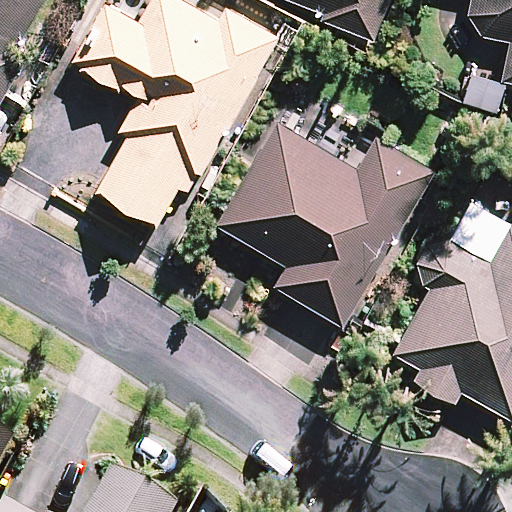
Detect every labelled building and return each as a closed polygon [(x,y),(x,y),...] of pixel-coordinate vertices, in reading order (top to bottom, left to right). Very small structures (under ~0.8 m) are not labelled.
[(0,0),(0,119),(2,121),(37,60),(25,53),(55,0),(0,0)] [(228,25),(181,0),(163,0),(149,28),(112,8),(81,66),(131,92),(132,90),(160,104),(158,109),(151,105),(143,107),(127,136),(135,141),(105,197),(168,231),(189,193),(197,197),(206,179),(211,181),(287,41),(234,13),(228,25)] [(329,24),(383,45),(400,0),(290,0),(290,2),(331,18),(329,24)] [(511,85),(511,0),(477,0),(474,16),(490,40),(511,44),(511,59),(507,85),(511,85)] [(366,172),(288,126),(226,230),(294,270),(281,291),(349,331),(442,175),(384,141),(366,172)] [(511,233),(496,262),(456,240),(435,247),(423,267),(429,289),(435,292),(400,357),(425,371),(419,382),(463,406),(469,394),(511,417),(511,233)] [(0,489),(19,457),(0,445),(0,489)] [(171,511),(117,481),(99,511),(171,511)]
